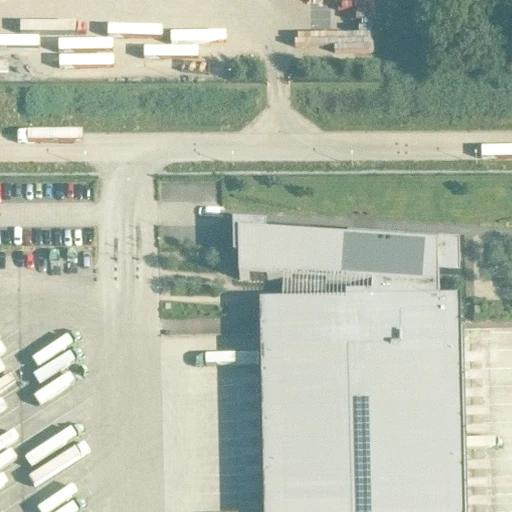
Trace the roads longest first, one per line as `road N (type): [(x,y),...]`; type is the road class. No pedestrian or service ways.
road 1 (unclassified): [(511,148),(0,151)]
road 2 (unknown): [(284,149),(274,55),(259,30),(239,21),(0,13)]
road 3 (unknown): [(115,301),(112,511)]
road 4 (unknown): [(116,150),(115,301)]
